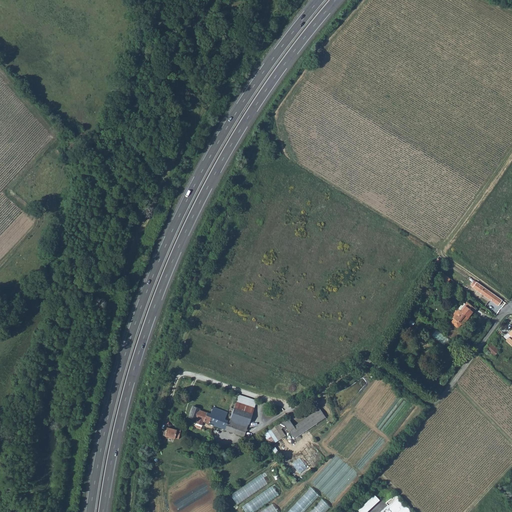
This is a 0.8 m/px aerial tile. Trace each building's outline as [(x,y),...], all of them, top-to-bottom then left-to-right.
[(438,258),(433,264),(436,267),(441,261),(438,258)] [(442,272),(439,275),(448,283),(451,279),(442,272)] [(502,300),(474,281),(471,285),(498,305),(502,300)] [(476,309),(467,302),(460,310),(458,309),(452,317),(454,318),(452,321),(452,323),(457,327),(459,327),(461,324),(463,325),(469,318),(468,317),(473,311),(474,312),(476,309)] [(488,344),(484,348),(493,356),(498,351),(489,342),(488,344)] [(225,406),(229,396),(224,394),(220,404),(225,406)] [(238,395),(229,420),(247,427),(256,401),(238,395)] [(247,427),(229,420),(225,419),(227,412),(213,406),(211,413),(199,409),(199,408),(193,405),(189,416),(195,419),(196,418),(198,419),(196,423),(202,425),(204,421),(244,436),(247,427)] [(294,428),(289,431),(294,439),(326,419),(320,411),(294,428)] [(286,426),(289,431),(294,428),(288,418),(264,434),(271,446),(285,437),(281,429),(286,426)] [(177,429),(167,427),(165,436),(175,438),(175,437),(178,438),(180,430),(177,429)] [(235,505),(275,479),(268,470),(229,496),(235,505)] [(246,511),(253,511),(283,492),(276,483),(242,506),(246,511)] [(360,511),(366,511),(380,499),(375,494),(358,510),(360,511)] [(410,511),(395,495),(386,503),(388,505),(380,511),(410,511)] [(278,511),(273,503),(259,511),(278,511)]
